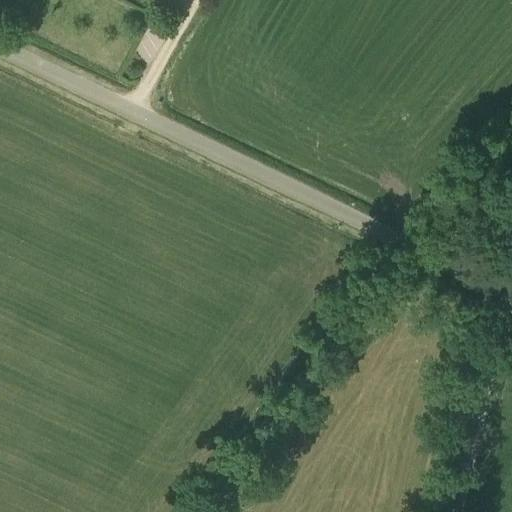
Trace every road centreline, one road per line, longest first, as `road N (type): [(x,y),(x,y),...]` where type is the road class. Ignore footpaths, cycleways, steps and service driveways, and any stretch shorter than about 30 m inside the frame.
road 1 (tertiary): [(509,294),(0,47)]
road 2 (unclassified): [(460,511),(509,294)]
road 3 (unknown): [(424,253),(511,152)]
